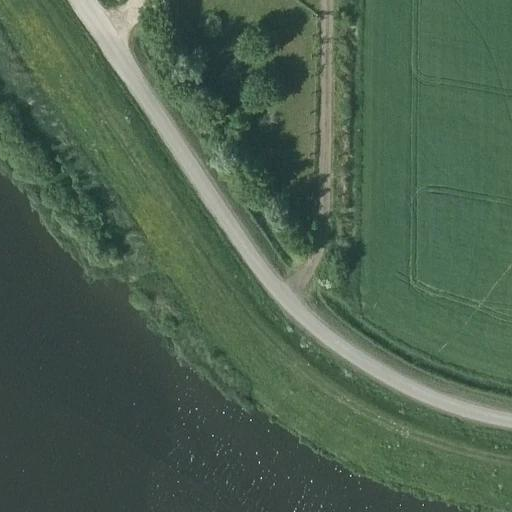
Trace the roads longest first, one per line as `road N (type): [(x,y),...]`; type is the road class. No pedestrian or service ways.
road 1 (tertiary): [(511,418),(397,381),(286,300),(83,0)]
road 2 (track): [(326,0),(321,243),(286,300)]
